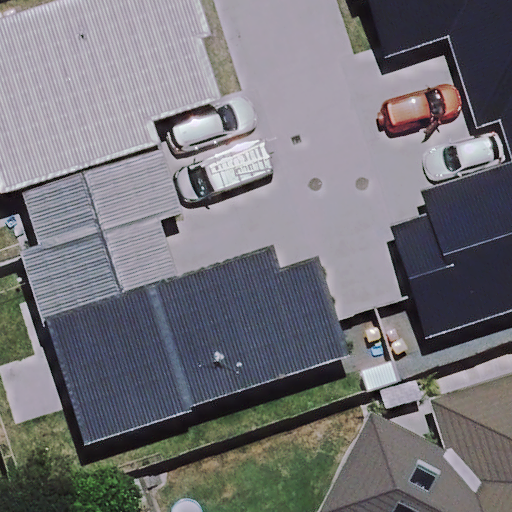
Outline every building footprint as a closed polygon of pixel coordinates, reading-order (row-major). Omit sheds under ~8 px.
[(64,0),(0,20),(0,179),(24,257),(170,212),(140,114),(207,93),(177,0),(64,0)] [(511,0),(358,0),(374,49),(450,26),(473,104),(511,92),(511,0)] [(511,92),(473,104),(495,173),(430,193),(436,214),(389,229),(421,333),(511,304),(511,92)] [(145,220),(24,257),(81,435),(340,355),(310,260),(267,273),(261,252),(164,281),(145,220)] [(511,511),(511,388),(434,414),(459,491),(448,511),(511,511)]
